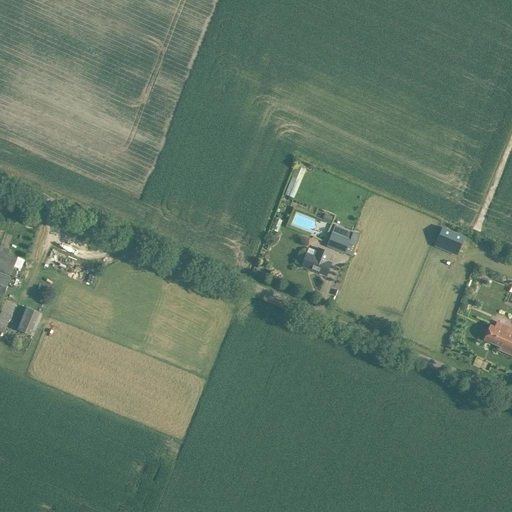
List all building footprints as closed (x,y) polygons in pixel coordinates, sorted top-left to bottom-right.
[(285,194),(294,198),(302,177),(293,173),(285,194)] [(333,217),(325,214),(322,221),(330,224),(333,217)] [(335,226),(333,232),(331,232),(326,246),(345,254),(353,232),(335,226)] [(442,227),(435,246),(457,255),(465,237),(442,227)] [(0,270),(11,275),(18,258),(9,254),(11,251),(0,247),(0,270)] [(65,253),(91,258),(92,252),(66,247),(65,253)] [(300,250),(294,262),(294,263),(325,276),(332,262),(328,261),(332,253),(327,251),(318,247),(316,251),(308,248),(306,253),(300,250)] [(0,294),(6,296),(12,280),(0,274),(0,294)] [(0,331),(4,333),(16,303),(0,296),(0,331)] [(17,330),(32,336),(33,336),(43,314),(27,307),(17,330)] [(490,325),(488,331),(484,340),(500,347),(499,350),(511,355),(511,328),(509,327),(507,332),(490,325)]
